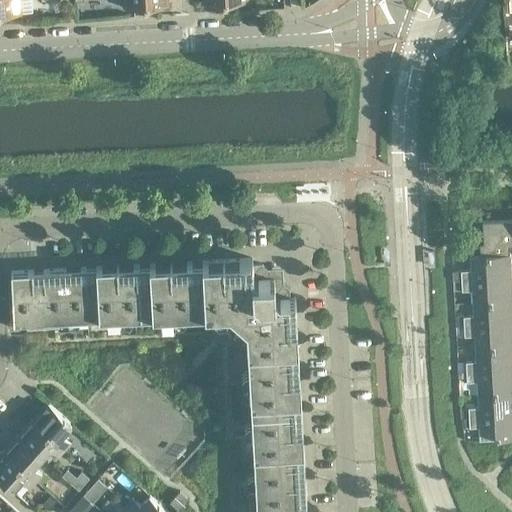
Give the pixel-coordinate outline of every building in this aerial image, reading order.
[(19,0),(0,0),(0,14),(21,13),(19,0)] [(511,219),(483,222),(484,255),(509,253),(508,245),(511,244),(511,219)] [(484,255),(469,256),(470,269),(460,270),(461,280),(510,277),(509,253),(484,255)] [(68,318),(205,310),(205,317),(226,316),(239,328),(240,349),(247,349),(255,485),(248,485),(249,511),(306,511),(305,482),(298,483),(291,346),(298,346),(295,296),(289,296),(289,287),(261,263),(252,263),(252,257),(202,260),(202,267),(66,275),(66,267),(11,270),(14,328),(69,325),(68,318)] [(510,277),(461,280),(461,290),(471,289),(471,302),(511,300),(510,277)] [(511,309),(511,300),(471,302),(472,315),(463,315),(463,325),(511,322),(511,309)] [(511,322),(463,325),(464,335),(473,335),(474,347),(511,345),(511,322)] [(511,345),(474,347),(475,360),(465,361),(466,371),(511,368),(511,345)] [(511,368),(466,371),(466,381),(476,381),(476,393),(511,391),(511,368)] [(511,391),(476,393),(477,406),(467,406),(468,416),(511,413),(511,391)] [(46,401),(31,418),(65,448),(71,441),(62,434),(71,424),(46,401)] [(511,413),(468,416),(469,426),(478,426),(479,439),(511,437),(511,413)] [(65,448),(31,418),(17,434),(42,457),(50,447),(58,455),(65,448)] [(42,457),(17,434),(2,450),(36,480),(42,473),(34,466),(42,457)] [(36,480),(2,450),(0,453),(0,478),(12,490),(21,480),(30,487),(36,480)] [(94,500),(108,481),(98,474),(68,511),(99,511),(104,507),(94,500)] [(179,510),(189,499),(179,490),(169,501),(179,510)] [(132,496),(126,503),(135,511),(169,511),(149,494),(140,504),(132,496)] [(135,511),(126,503),(117,511),(135,511)]
